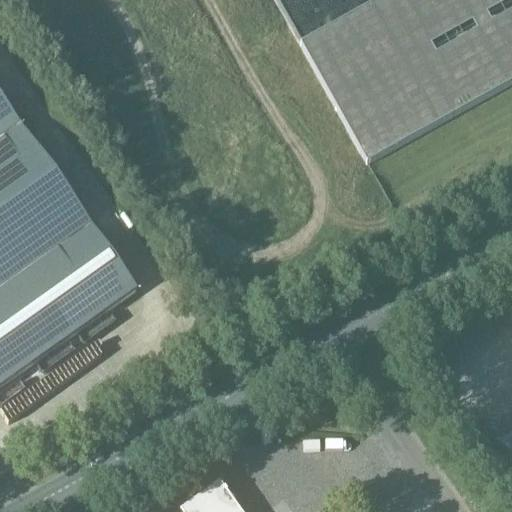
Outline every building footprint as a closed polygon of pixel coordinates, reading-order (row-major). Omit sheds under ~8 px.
[(82,0),(60,13),(80,48),(118,26),(103,0),(82,0)] [(103,0),(119,26),(145,12),(138,0),(103,0)] [(138,0),(145,12),(165,0),(138,0)] [(172,0),(165,0),(145,12),(164,47),(191,32),(190,32),(172,0)] [(200,0),(172,0),(190,32),(191,32),(212,21),(200,0)] [(200,0),(212,21),(238,6),(235,0),(200,0)] [(511,0),(384,0),(299,48),(365,167),(511,85),(511,0)] [(145,12),(119,26),(138,61),(138,62),(164,47),(145,12)] [(80,48),(100,83),(138,62),(138,61),(118,26),(80,48)] [(258,41),(226,58),(226,59),(246,94),(277,76),(258,41)] [(226,58),(195,76),(214,111),(246,94),(226,59),(226,58)] [(194,76),(163,94),(183,129),(214,111),(195,76),(194,76)] [(277,76),(246,94),(265,129),(297,111),(278,76),(277,76)] [(163,94),(131,111),(151,147),(151,146),(183,129),(163,94)] [(246,94),(214,111),(234,146),(234,147),(265,129),(246,94)] [(0,389),(136,293),(0,102),(0,389)] [(214,111),(183,129),(202,164),(203,164),(234,147),(234,146),(214,111)] [(151,147),(171,182),(203,164),(202,164),(183,129),(151,147)] [(317,146),(277,168),(317,239),(356,217),(317,146)] [(277,168),(242,188),(282,258),(317,239),(277,168)] [(242,188),(202,210),(242,281),(282,258),(242,188)] [(242,511),(226,489),(192,511),(242,511)]
